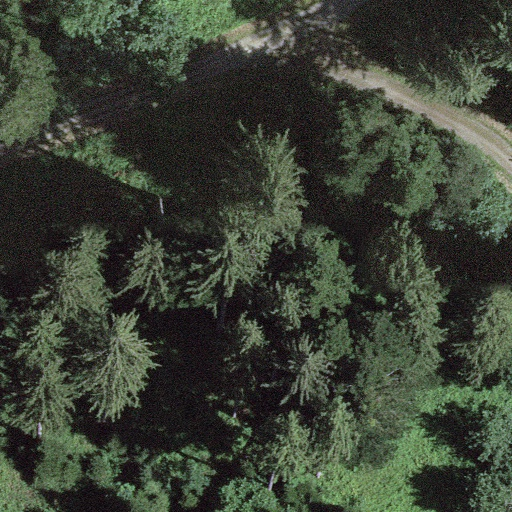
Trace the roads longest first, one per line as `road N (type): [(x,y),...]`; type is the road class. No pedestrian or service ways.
road 1 (track): [(358,2),(0,142)]
road 2 (track): [(511,184),(358,2)]
